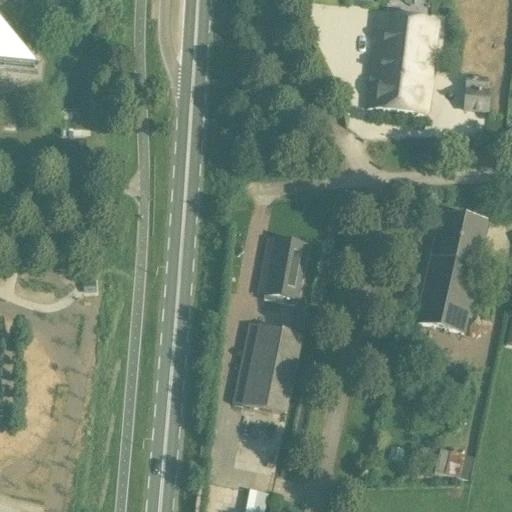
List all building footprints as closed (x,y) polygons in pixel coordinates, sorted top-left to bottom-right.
[(0,0),(0,72),(3,71),(36,74),(0,30),(0,0)] [(376,17),(370,65),(363,111),(426,119),(430,86),(429,85),(437,25),(376,17)] [(486,82),(465,81),(464,113),(487,114),(489,93),(485,93),(486,82)] [(415,326),(462,337),(487,223),(440,213),(415,326)] [(294,309),(305,248),(274,243),(264,298),(276,300),(275,305),(294,309)] [(294,329),(305,331),(309,311),(298,309),(294,329)] [(285,418),(301,338),(260,329),(243,409),(285,418)] [(473,461),(438,453),(432,477),(468,485),(473,461)] [(263,511),(266,499),(248,495),(245,511),(263,511)]
